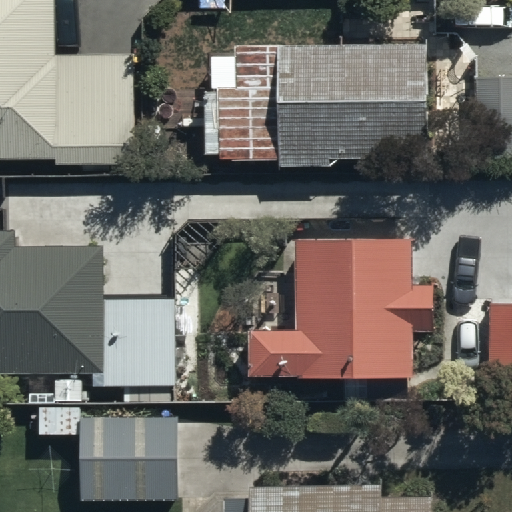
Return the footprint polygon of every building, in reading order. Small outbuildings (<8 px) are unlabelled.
[(0,0),(0,151),(57,152),(57,158),(133,158),(134,49),(57,48),(57,0),(0,0)] [(428,35),(235,37),(235,78),(218,79),(218,84),(206,84),(206,146),(221,146),(221,153),(282,152),(283,161),(429,159),(428,35)] [(511,69),(475,70),(477,157),(511,156),(511,69)] [(18,224),(0,224),(0,365),(96,366),(96,379),(176,379),(176,294),(104,294),(104,241),(18,241),(18,224)] [(251,319),(250,365),(415,368),(416,321),(434,321),(434,277),(416,277),(417,231),(298,229),(296,320),(251,319)] [(511,294),(466,296),(467,383),(511,382),(511,294)] [(82,400),(39,401),(40,429),(83,429),(83,495),(181,494),(180,409),(82,410),(82,400)] [(252,476),(253,491),(226,491),(226,511),(435,511),(435,487),(382,487),(382,475),(252,476)]
